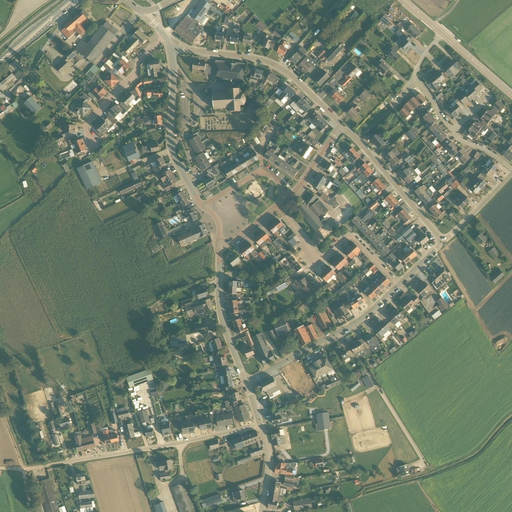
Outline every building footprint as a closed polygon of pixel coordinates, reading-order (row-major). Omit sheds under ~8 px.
[(192,33),(209,8),(211,6),(209,4),(211,2),(208,0),(204,0),(204,1),(202,0),(190,19),(186,17),(182,22),(181,21),(175,31),(193,43),(198,36),(192,33)] [(81,12),(73,19),(69,22),(77,32),(80,35),(86,30),(80,24),(86,19),(81,12)] [(214,13),(213,15),(211,14),(208,19),(216,23),(219,16),(214,13)] [(266,27),(260,21),(256,25),(262,31),(266,27)] [(68,39),(77,32),(69,22),(64,26),(65,28),(61,31),(68,39)] [(106,22),(103,26),(102,26),(101,26),(99,25),(96,28),(93,33),(92,32),(91,34),(92,34),(85,43),(82,40),(75,50),(93,64),(113,39),(119,31),(106,22)] [(410,28),(407,31),(415,39),(418,36),(418,37),(419,37),(422,33),(412,24),(409,28),(410,28)] [(233,35),(231,35),(230,42),(238,43),(239,36),(240,27),(234,26),(233,31),(233,35)] [(223,41),(224,34),(224,29),(221,28),(220,34),(216,33),(215,40),(223,41)] [(276,28),(273,34),(279,38),(281,34),(283,31),(276,28)] [(135,39),(124,50),(124,51),(128,55),(128,54),(139,43),(141,45),(148,38),(139,30),(133,37),(135,39)] [(287,36),(296,43),(300,39),(291,32),(287,36)] [(251,45),(252,38),(247,37),(247,34),(245,33),(244,37),(243,44),(251,45)] [(271,40),(270,41),(267,40),(268,36),(265,35),(262,42),(264,43),(262,47),(268,49),(269,47),(273,49),(276,42),(271,40)] [(410,40),(406,36),(403,40),(404,41),(400,46),(406,51),(407,51),(409,49),(408,48),(409,48),(409,47),(410,46),(411,45),(408,42),(410,40)] [(365,48),(368,45),(362,39),(359,43),(365,48)] [(284,56),(287,50),(283,47),(286,42),(283,41),(280,46),(278,49),(279,50),(277,52),(284,56)] [(341,51),(335,45),(324,56),(330,62),(341,51)] [(391,52),(388,56),(395,63),(396,62),(397,62),(398,60),(401,57),(396,53),(398,51),(394,46),(390,51),(391,52)] [(295,65),(300,59),(302,58),(307,52),(302,47),(297,52),(295,55),(290,60),(295,65)] [(326,53),(322,49),(316,55),(320,60),(326,53)] [(78,63),(80,60),(76,56),(71,50),(65,56),(70,61),(73,58),(78,63)] [(123,56),(117,50),(114,53),(121,59),(123,56)] [(384,75),(389,69),(385,66),(387,63),(382,59),(378,63),(380,65),(376,68),(380,72),(379,73),(382,75),(383,74),(384,75)] [(65,60),(63,62),(56,68),(61,74),(70,66),(65,60)] [(130,67),(128,65),(122,60),(117,65),(118,65),(115,68),(122,74),(124,72),(125,72),(130,67)] [(308,64),(304,60),(298,67),(303,71),(305,74),(307,71),(310,74),(315,67),(310,62),(308,64)] [(18,67),(24,71),(27,65),(21,61),(18,67)] [(159,68),(158,61),(154,62),(154,61),(151,61),(151,62),(150,62),(152,77),(157,77),(156,69),(159,68)] [(453,61),(448,65),(456,74),(458,72),(456,69),(458,67),(459,69),(462,67),(457,62),(455,64),(453,61)] [(204,74),(207,74),(208,65),(193,63),(192,69),(204,71),(204,74)] [(216,63),(214,78),(214,83),(222,84),(222,79),(242,81),(244,67),(235,66),(236,65),(229,64),(228,65),(216,63)] [(111,74),(104,81),(112,88),(118,81),(114,77),(117,75),(105,64),(103,66),(111,74)] [(94,65),(85,74),(91,80),(100,70),(94,65)] [(351,78),(359,70),(354,65),(346,73),(351,78)] [(446,72),(444,74),(448,79),(450,76),(449,75),(452,73),(454,76),(456,74),(448,65),(444,69),(446,72)] [(263,72),(256,70),(255,74),(252,73),(250,81),(256,83),(257,79),(261,79),(263,72)] [(314,79),(315,80),(315,81),(320,86),(329,76),(323,70),(314,79)] [(0,79),(0,89),(2,93),(17,80),(10,71),(0,79)] [(439,73),(434,77),(442,85),(449,79),(448,79),(444,74),(443,72),(440,74),(439,73)] [(268,80),(276,85),(280,79),(270,74),(267,79),(264,78),(261,83),(259,86),(263,89),(268,80)] [(351,79),(347,75),(345,77),(346,78),(340,84),(343,87),(351,79)] [(442,85),(434,77),(430,81),(431,82),(429,84),(435,92),(442,85)] [(483,88),(476,81),(475,79),(469,84),(471,86),(477,93),(483,88)] [(236,85),(236,87),(237,89),(228,90),(228,93),(213,94),(213,96),(212,96),(212,99),(210,99),(210,105),(213,105),(213,107),(213,109),(229,108),(230,112),(240,111),(240,107),(240,106),(243,105),(244,106),(245,106),(244,105),(245,102),(246,102),(247,102),(246,102),(245,98),(246,98),(246,97),(245,98),(243,95),(244,94),(243,94),(243,85),(236,85)] [(91,91),(88,95),(93,100),(96,97),(99,100),(104,95),(106,92),(100,86),(97,88),(92,93),(91,91)] [(288,86),(279,96),(275,93),(271,98),(274,101),(277,98),(280,101),(284,105),(290,99),(296,93),(288,86)] [(471,90),(469,91),(474,98),(478,94),(477,93),(471,86),(469,88),(471,90)] [(129,92),(125,96),(131,102),(134,99),(136,102),(140,98),(135,89),(131,93),(129,92)] [(334,90),(329,95),(332,97),(338,104),(344,99),(337,92),(334,90)] [(367,92),(365,91),(365,90),(363,93),(359,97),(365,102),(368,98),(371,96),(367,92)] [(470,101),(474,98),(469,91),(467,93),(465,91),(463,93),(469,100),(470,101)] [(415,98),(420,104),(421,106),(426,101),(420,93),(415,98)] [(464,105),(469,100),(463,93),(457,98),(464,105)] [(92,108),(88,105),(86,103),(89,100),(84,96),(82,94),(80,97),(82,98),(83,100),(75,108),(76,110),(74,112),(77,116),(80,113),(83,117),(92,108)] [(129,104),(131,102),(125,96),(121,100),(123,102),(120,104),(127,111),(131,107),(129,104)] [(34,114),(41,108),(31,97),(24,103),(34,114)] [(414,97),(408,102),(415,109),(420,104),(415,98),(414,97)] [(298,111),(306,103),(302,98),(297,103),(295,101),(290,105),(297,113),(298,111)] [(499,110),(501,112),(505,106),(498,100),(493,106),(495,107),(492,110),(496,113),(499,110)] [(403,107),(404,108),(410,114),(415,109),(408,102),(403,107)] [(298,111),(301,115),(304,117),(307,113),(311,108),(306,103),(298,111)] [(114,106),(111,109),(118,115),(120,113),(123,115),(127,111),(120,104),(118,107),(116,105),(115,107),(114,106)] [(453,108),(459,115),(463,111),(457,104),(453,108)] [(356,105),(353,108),(348,113),(354,119),(358,114),(359,113),(360,111),(357,108),(358,107),(356,105)] [(450,118),(453,116),(454,119),(459,115),(453,108),(452,108),(450,105),(444,111),(450,118)] [(1,109),(0,109),(0,116),(8,111),(6,108),(2,111),(1,109)] [(399,112),(405,119),(411,115),(410,114),(404,108),(399,112)] [(118,115),(111,109),(108,112),(109,112),(107,114),(109,115),(107,118),(111,122),(114,125),(118,121),(115,118),(118,115)] [(487,110),(484,115),(491,120),(496,113),(492,110),(491,109),(489,112),(487,110)] [(318,125),(323,120),(318,115),(315,112),(311,116),(313,118),(310,122),(316,128),(318,125)] [(427,122),(433,117),(429,112),(423,118),(427,122)] [(162,124),(161,116),(155,117),(154,113),(145,118),(148,123),(151,121),(154,121),(155,125),(162,124)] [(393,115),(400,123),(403,120),(396,113),(393,115)] [(483,121),(481,123),(484,125),(486,127),(491,120),(484,115),(480,119),(483,121)] [(270,121),(274,125),(279,122),(275,117),(270,121)] [(437,122),(433,117),(427,122),(431,127),(435,123),(437,122)] [(103,119),(98,123),(105,129),(107,132),(112,128),(114,125),(111,122),(108,124),(103,119)] [(323,120),(318,125),(321,128),(319,131),(321,133),(325,130),(324,129),(328,124),(323,120)] [(471,126),(478,132),(481,134),(484,131),(485,132),(488,128),(486,127),(484,125),(481,123),(479,121),(477,124),(475,122),(471,126)] [(69,123),(63,123),(63,129),(65,129),(65,133),(75,133),(75,126),(70,126),(69,123)] [(101,134),(105,129),(98,123),(94,127),(98,131),(95,133),(101,139),(103,136),(101,134)] [(439,127),(435,123),(431,127),(429,128),(433,133),(439,127)] [(478,136),(476,135),(478,132),(471,126),(468,131),(470,133),(468,135),(473,139),(474,138),(476,140),(478,136)] [(443,132),(439,127),(433,133),(437,137),(443,132)] [(404,141),(408,146),(418,137),(411,129),(406,134),(405,133),(402,136),(405,140),(404,141)] [(375,144),(381,139),(378,136),(381,134),(379,132),(371,139),(375,144)] [(437,137),(441,142),(447,137),(443,132),(437,137)] [(304,140),(310,143),(315,147),(318,142),(307,135),(304,140)] [(193,148),(202,142),(198,136),(189,141),(193,148)] [(75,148),(84,145),(81,139),(79,140),(78,137),(69,141),(71,146),(74,145),(75,148)] [(57,138),(49,141),(51,146),(59,143),(57,138)] [(383,142),(381,139),(375,144),(379,149),(388,142),(386,140),(383,142)] [(129,162),(140,157),(133,142),(122,147),(129,162)] [(205,149),(202,142),(193,148),(197,154),(205,149)] [(313,149),(303,142),(302,144),(305,147),(303,150),(309,154),(313,149)] [(450,152),(456,146),(452,142),(446,147),(450,152)] [(154,143),(146,145),(147,146),(145,146),(147,153),(151,152),(159,151),(158,144),(154,145),(154,143)] [(511,148),(511,146),(508,144),(503,150),(506,152),(503,155),(510,160),(511,157),(511,153),(510,152),(511,148)] [(76,151),(79,158),(86,155),(84,151),(86,151),(84,145),(75,148),(72,149),(73,152),(76,151)] [(264,157),(269,161),(273,154),(275,151),(277,148),(275,146),(273,149),(270,152),(268,151),(264,157)] [(456,154),(460,151),(456,146),(450,152),(454,156),(456,154)] [(390,162),(395,157),(403,151),(399,147),(396,150),(395,151),(394,150),(385,157),(390,162)] [(348,154),(351,157),(356,153),(352,148),(348,152),(347,151),(344,153),(346,156),(348,154)] [(462,149),(460,151),(456,154),(460,159),(466,153),(462,149)] [(297,151),(296,153),(306,160),(309,154),(303,150),(301,153),(297,151)] [(255,152),(250,156),(254,162),(259,159),(255,152)] [(406,152),(401,157),(406,162),(411,158),(406,152)] [(207,159),(203,153),(195,158),(199,165),(207,159)] [(356,162),(356,161),(360,157),(356,153),(351,157),(349,159),(351,162),(353,164),(356,162)] [(470,158),(466,153),(460,159),(464,163),(470,158)] [(278,158),(273,154),(269,161),(274,164),(278,158)] [(409,165),(418,158),(416,155),(407,162),(409,165)] [(438,160),(433,155),(429,159),(434,164),(438,160)] [(249,165),(254,162),(250,156),(245,159),(249,165)] [(239,172),(244,168),(240,162),(237,164),(235,160),(235,161),(233,157),(231,158),(233,162),(235,165),(239,172)] [(394,166),(402,159),(400,157),(398,160),(395,157),(390,162),(394,166)] [(162,158),(154,162),(157,166),(153,168),(155,173),(157,172),(164,168),(162,166),(165,164),(162,158)] [(274,164),(279,167),(283,161),(278,158),(274,164)] [(487,163),(485,166),(493,172),(498,167),(494,164),(495,162),(491,158),(487,163)] [(211,166),(207,159),(199,165),(203,171),(211,166)] [(244,168),(249,165),(245,159),(240,162),(244,168)] [(284,171),(289,174),(293,168),(295,164),(297,161),(295,160),(293,163),(292,162),(290,166),(288,164),(284,171)] [(288,164),(283,161),(279,167),(284,171),(288,164)] [(87,189),(102,182),(93,162),(77,169),(87,189)] [(324,169),(330,173),(329,175),(332,177),(338,169),(335,167),(329,163),(324,169)] [(364,172),(369,168),(365,163),(361,167),(360,166),(357,169),(358,170),(357,171),(360,175),(364,172)] [(216,175),(222,171),(218,164),(211,168),(216,175)] [(448,171),(441,164),(437,168),(443,176),(448,171)] [(234,175),(239,172),(235,165),(229,168),(234,175)] [(481,171),(482,172),(480,174),(485,178),(487,176),(489,178),(493,172),(485,166),(481,171)] [(400,174),(404,179),(410,174),(414,171),(411,167),(409,168),(409,167),(400,174)] [(166,180),(173,177),(169,171),(166,172),(165,170),(164,168),(157,172),(163,182),(166,180)] [(234,175),(229,168),(224,171),(228,178),(234,175)] [(294,177),(298,171),(293,168),(289,174),(294,177)] [(346,174),(343,177),(341,178),(344,180),(348,185),(351,183),(348,180),(347,181),(345,179),(350,175),(356,170),(354,168),(348,173),(346,174)] [(363,178),(364,177),(366,180),(369,177),(368,176),(373,173),(369,168),(364,172),(360,175),(363,178)] [(408,184),(417,177),(418,175),(414,171),(410,174),(404,179),(408,184)] [(212,178),(209,173),(205,176),(208,180),(204,182),(208,188),(214,184),(211,178),(212,178)] [(476,179),(473,182),(481,190),(485,185),(483,182),(485,178),(480,174),(476,179)] [(320,175),(317,181),(323,185),(326,187),(330,180),(327,177),(326,179),(320,175)] [(173,176),(173,177),(166,180),(168,185),(164,187),(167,192),(169,190),(175,187),(174,184),(177,182),(173,176)] [(449,186),(455,180),(452,176),(445,183),(449,186)] [(338,187),(341,183),(335,179),(332,183),(338,187)] [(378,179),(373,182),(370,184),(372,186),(374,185),(376,188),(382,183),(378,179)] [(323,185),(317,181),(313,187),(318,190),(317,192),(321,194),(323,191),(320,189),(323,185)] [(451,185),(455,190),(460,185),(456,181),(451,185)] [(138,188),(135,182),(119,189),(121,195),(130,191),(138,188)] [(471,186),(469,188),(476,194),(481,190),(473,182),(470,185),(471,186)] [(386,188),(382,183),(376,188),(379,191),(377,193),(379,195),(382,192),(381,192),(386,188)] [(440,193),(447,187),(444,183),(437,190),(440,193)] [(425,187),(423,184),(414,192),(419,197),(424,192),(422,189),(425,187)] [(445,197),(451,191),(448,187),(445,190),(441,194),(445,197)] [(364,198),(366,197),(365,196),(361,192),(359,190),(356,193),(362,200),(364,198)] [(176,195),(179,201),(186,198),(182,192),(176,195)] [(427,195),(424,192),(419,197),(423,201),(431,194),(430,192),(427,195)] [(327,202),(331,199),(323,193),(320,198),(327,202)] [(461,200),(465,205),(470,200),(462,193),(461,195),(463,198),(461,200)] [(382,201),(386,206),(389,203),(395,199),(391,194),(386,198),(386,197),(383,199),(383,200),(382,201)] [(312,195),(305,204),(303,201),(299,204),(301,207),(298,210),(316,231),(324,225),(326,222),(321,217),(319,215),(322,213),(324,215),(329,211),(319,200),(315,198),(316,198),(312,195)] [(334,196),(331,199),(327,202),(329,205),(336,199),(334,196)] [(186,198),(179,201),(183,207),(189,204),(186,198)] [(395,208),(394,207),(398,203),(395,199),(389,203),(386,206),(389,209),(390,208),(392,210),(395,208)] [(461,209),(465,205),(461,200),(458,203),(455,200),(454,202),(461,209)] [(373,204),(369,208),(368,208),(370,211),(378,204),(376,202),(373,204)] [(441,207),(439,205),(437,202),(429,209),(433,214),(438,210),(441,207)] [(192,209),(183,213),(180,214),(182,218),(186,216),(189,223),(198,219),(195,212),(193,212),(192,209)] [(398,212),(395,215),(394,216),(399,222),(402,219),(408,215),(403,209),(399,213),(398,212)] [(445,212),(443,210),(441,212),(438,210),(433,214),(437,219),(445,212)] [(359,218),(357,216),(351,221),(355,226),(367,215),(365,213),(359,218)] [(365,225),(363,223),(366,220),(366,219),(369,216),(367,215),(355,226),(360,230),(365,225)] [(408,215),(402,219),(405,222),(402,224),(404,226),(407,223),(407,222),(411,219),(408,215)] [(278,220),(273,224),(278,230),(281,233),(286,229),(278,220)] [(365,225),(360,230),(364,234),(375,223),(374,222),(368,227),(365,225)] [(161,223),(154,226),(160,240),(167,237),(161,223)] [(368,239),(373,233),(372,231),(374,229),(374,228),(377,225),(375,223),(364,234),(368,239)] [(204,224),(195,228),(196,230),(177,238),(181,246),(200,238),(208,234),(204,224)] [(278,230),(273,224),(268,228),(276,237),(278,235),(275,232),(278,230)] [(401,233),(404,237),(408,242),(411,246),(413,244),(415,242),(418,240),(422,245),(429,240),(424,234),(424,235),(420,231),(417,233),(418,234),(416,235),(408,226),(401,233)] [(264,231),(259,236),(264,242),(267,239),(269,242),(272,241),(264,231)] [(377,238),(372,243),(376,247),(382,242),(380,240),(382,237),(385,234),(383,232),(380,235),(377,238)] [(372,243),(377,238),(376,236),(373,233),(368,239),(372,243)] [(401,233),(399,234),(394,238),(399,243),(404,237),(401,233)] [(483,237),(481,234),(478,237),(478,236),(476,238),(476,239),(483,247),(489,241),(487,239),(484,236),(483,237)] [(264,242),(259,236),(254,240),(262,249),(264,247),(261,244),(264,242)] [(283,243),(279,238),(275,240),(286,253),(287,251),(282,244),(283,243)] [(293,248),(298,244),(293,238),(288,242),(293,248)] [(159,241),(150,246),(154,253),(163,248),(159,241)] [(275,241),(272,243),(283,256),(285,253),(275,241)] [(382,242),(376,247),(380,252),(386,247),(382,242)] [(252,256),(255,254),(257,253),(250,243),(245,247),(250,253),(252,256)] [(357,253),(360,250),(354,244),(349,248),(357,256),(359,254),(357,253)] [(247,256),(250,253),(245,247),(240,251),(247,261),(249,259),(247,256)] [(386,247),(380,252),(384,256),(390,251),(386,247)] [(403,249),(405,251),(407,254),(409,256),(411,259),(416,255),(414,252),(412,249),(410,247),(407,249),(405,247),(403,249)] [(495,259),(500,255),(494,247),(488,252),(495,259)] [(357,256),(349,248),(345,253),(351,259),(352,260),(351,262),(353,265),(356,262),(354,260),(357,257),(357,256)] [(406,264),(411,259),(409,256),(407,254),(405,251),(402,254),(404,256),(401,259),(403,261),(406,264)] [(260,261),(264,258),(260,253),(256,256),(260,261)] [(391,253),(387,257),(393,264),(392,265),(398,271),(403,266),(391,253)] [(236,270),(243,264),(241,261),(236,254),(228,260),(231,263),(230,264),(236,270)] [(355,266),(353,265),(351,262),(349,264),(347,262),(342,255),(337,260),(343,266),(345,268),(348,264),(352,268),(355,266)] [(291,262),(298,271),(302,268),(291,256),(288,258),(286,256),(278,263),(283,269),(291,262)] [(332,264),(338,271),(343,266),(337,260),(332,264)] [(329,267),(325,271),(331,278),(335,273),(329,267)] [(447,275),(448,274),(442,268),(436,274),(435,272),(430,277),(432,278),(431,278),(434,281),(432,284),(436,290),(445,282),(450,278),(447,275)] [(320,276),(326,282),(331,278),(325,271),(320,276)] [(491,279),(495,284),(504,275),(500,271),(491,279)] [(344,280),(341,277),(338,274),(335,277),(342,283),(344,280)] [(390,282),(384,276),(379,280),(385,287),(390,282)] [(310,283),(309,283),(305,278),(301,281),(298,278),(293,282),(297,287),(299,285),(302,289),(304,288),(307,291),(313,287),(310,283)] [(346,284),(349,288),(355,284),(352,280),(346,284)] [(381,291),(385,287),(379,280),(375,285),(381,291)] [(417,291),(423,297),(431,290),(424,282),(421,285),(422,286),(417,291)] [(381,291),(375,285),(370,289),(376,295),(381,291)] [(208,294),(206,287),(200,289),(197,290),(198,293),(197,294),(199,299),(206,297),(205,295),(208,294)] [(371,300),(376,295),(370,289),(365,293),(371,300)] [(353,295),(354,297),(357,302),(359,306),(365,302),(364,299),(361,296),(360,293),(356,296),(355,294),(353,295)] [(415,305),(420,301),(415,296),(411,300),(408,297),(405,300),(406,301),(401,305),(407,312),(414,304),(415,305)] [(357,302),(354,297),(351,299),(352,302),(350,303),(351,306),(353,309),(359,306),(357,302)] [(438,307),(442,312),(448,307),(442,298),(437,302),(439,306),(438,307)] [(197,304),(194,305),(193,305),(195,312),(196,311),(204,309),(205,311),(213,309),(210,299),(202,302),(197,304)] [(341,303),(333,308),(335,311),(339,318),(348,313),(343,306),(341,303)] [(190,306),(185,308),(187,314),(193,312),(190,306)] [(238,311),(238,307),(230,308),(231,314),(239,313),(240,316),(247,314),(246,309),(238,311)] [(403,320),(407,317),(402,311),(400,313),(397,310),(395,311),(392,313),(399,321),(402,319),(403,320)] [(324,311),(316,315),(324,329),(332,325),(324,311)] [(435,320),(442,315),(439,311),(432,316),(435,320)] [(389,323),(394,329),(396,326),(398,328),(401,324),(399,321),(392,313),(389,316),(390,316),(388,318),(391,321),(389,323)] [(232,322),(235,328),(242,325),(241,321),(245,320),(248,319),(247,314),(240,316),(241,318),(232,322)] [(273,323),(279,339),(290,333),(284,319),(273,323)] [(394,329),(389,323),(386,325),(384,322),(382,323),(381,323),(379,325),(386,333),(388,331),(390,332),(394,329)] [(206,331),(205,323),(194,325),(196,333),(206,331)] [(307,324),(294,330),(303,346),(318,338),(311,324),(308,326),(307,324)] [(237,334),(248,330),(247,327),(243,329),(242,325),(235,328),(237,334)] [(375,330),(378,333),(375,335),(381,341),(385,337),(383,335),(386,333),(379,325),(376,328),(375,330)] [(273,342),(279,339),(274,329),(268,333),(273,342)] [(416,329),(409,333),(412,337),(418,333),(416,329)] [(264,366),(275,361),(271,352),(270,352),(261,333),(251,337),(260,357),(264,366)] [(367,341),(364,342),(368,349),(371,348),(372,349),(380,344),(375,336),(372,338),(369,334),(366,335),(366,336),(365,337),(367,341)] [(187,343),(186,336),(170,338),(171,346),(187,343)] [(211,341),(214,351),(222,348),(219,338),(211,341)] [(364,342),(361,344),(359,340),(358,341),(357,340),(354,342),(359,352),(362,350),(363,352),(368,349),(364,342)] [(352,349),(349,351),(353,358),(358,355),(357,353),(359,352),(354,342),(351,344),(351,345),(350,346),(352,349)] [(247,349),(246,346),(242,347),(244,351),(245,355),(246,355),(247,357),(254,354),(251,348),(247,349)] [(339,351),(344,360),(349,358),(350,360),(353,358),(349,351),(346,352),(344,349),(343,350),(342,349),(339,351)] [(191,351),(183,353),(185,361),(193,359),(191,351)] [(218,362),(219,367),(226,365),(226,362),(227,362),(226,357),(220,358),(219,355),(213,356),(214,363),(218,362)] [(333,369),(329,362),(326,358),(321,361),(320,360),(314,363),(315,364),(309,368),(311,372),(316,379),(333,369)] [(223,376),(224,380),(232,378),(231,375),(232,375),(231,370),(225,371),(225,368),(218,370),(220,376),(223,376)] [(149,370),(126,379),(129,389),(153,381),(149,370)] [(375,386),(368,375),(362,379),(367,389),(370,388),(375,386)] [(232,378),(224,380),(225,384),(221,385),(222,391),(229,390),(228,387),(234,386),(233,381),(232,382),(232,378)] [(274,392),(279,390),(273,378),(269,380),(273,387),(272,388),(274,392)] [(169,386),(168,380),(159,382),(156,383),(157,388),(164,387),(164,388),(169,386)] [(272,393),(274,392),(272,388),(273,387),(269,380),(259,385),(258,388),(261,394),(266,391),(269,398),(274,395),(272,393)] [(341,383),(340,380),(327,386),(328,389),(341,383)] [(360,385),(358,382),(350,388),(352,391),(360,385)] [(239,392),(231,394),(232,398),(228,399),(229,401),(225,402),(226,408),(231,407),(236,405),(235,401),(242,400),(241,396),(240,396),(239,392)] [(286,407),(291,404),(291,405),(304,398),(301,393),(288,399),(289,400),(284,403),(286,407)] [(237,415),(247,412),(245,405),(235,408),(237,415)] [(117,413),(118,414),(116,414),(119,426),(125,425),(123,418),(129,416),(128,410),(117,413)] [(153,429),(152,429),(147,430),(147,427),(146,422),(150,421),(146,410),(137,413),(141,424),(142,423),(143,426),(144,432),(145,431),(146,437),(154,435),(153,429)] [(247,412),(237,415),(240,422),(249,420),(247,412)] [(279,413),(271,414),(272,417),(271,418),(272,418),(272,420),(273,424),(282,423),(280,416),(279,413)] [(330,429),(328,413),(316,415),(318,431),(330,429)] [(223,415),(225,425),(233,424),(231,414),(223,415)] [(210,419),(205,420),(206,429),(212,428),(211,421),(214,420),(213,415),(210,416),(210,419)] [(218,427),(225,425),(223,415),(216,417),(218,427)] [(193,422),(187,423),(189,432),(195,431),(193,424),(196,423),(195,418),(192,419),(193,422)] [(201,430),(206,429),(205,420),(199,421),(198,418),(195,418),(196,423),(199,423),(201,430)] [(69,419),(66,420),(59,422),(60,427),(71,424),(69,419)] [(183,433),(189,432),(187,423),(181,425),(180,421),(177,422),(178,427),(181,426),(183,433)] [(163,435),(171,434),(168,422),(161,424),(163,435)] [(89,425),(91,435),(97,433),(94,423),(89,425)] [(128,439),(134,437),(131,424),(124,426),(125,431),(126,431),(128,439)] [(112,443),(110,436),(109,430),(102,432),(104,437),(106,444),(112,443)] [(274,446),(286,444),(284,435),(280,436),(279,430),(270,432),(272,439),(274,446)] [(110,436),(112,443),(119,441),(117,434),(117,431),(113,432),(114,435),(110,436)] [(260,441),(256,431),(233,440),(236,449),(255,442),(257,448),(249,451),(248,453),(249,455),(251,456),(251,457),(264,453),(262,446),(261,447),(259,441),(260,441)] [(78,451),(84,450),(82,439),(81,435),(74,437),(75,441),(78,451)] [(86,438),(82,439),(84,450),(95,447),(93,440),(93,436),(86,438)] [(316,467),(324,466),(322,458),(315,459),(316,467)] [(160,471),(165,470),(165,473),(160,474),(161,481),(162,481),(162,482),(165,482),(164,480),(171,479),(169,469),(172,469),(171,460),(163,461),(163,462),(159,463),(160,471)] [(285,474),(285,480),(297,483),(298,483),(299,479),(298,478),(294,478),(294,475),(292,475),(293,470),(286,470),(287,468),(288,468),(289,463),(277,463),(277,466),(275,466),(274,473),(285,474)] [(399,467),(402,477),(410,475),(407,465),(399,467)] [(89,478),(85,478),(84,473),(76,475),(78,485),(90,483),(89,478)] [(46,511),(59,511),(49,479),(38,482),(46,511)] [(278,495),(280,496),(282,496),(283,488),(279,488),(280,482),(272,481),(270,494),(278,495)] [(180,511),(195,511),(185,483),(171,488),(180,511)] [(232,493),(233,497),(237,496),(238,500),(245,498),(244,490),(236,492),(232,493)] [(79,499),(91,498),(96,498),(94,491),(90,491),(79,492),(79,499)] [(203,508),(222,501),(220,494),(201,501),(203,508)] [(276,509),(278,502),(278,495),(270,494),(268,508),(276,509)] [(311,504),(311,500),(298,501),(298,505),(293,505),(294,510),(316,508),(316,504),(313,504),(311,504)] [(80,510),(92,509),(93,508),(92,501),(91,502),(80,503),(80,510)] [(153,506),(155,511),(166,511),(163,502),(153,506)]
